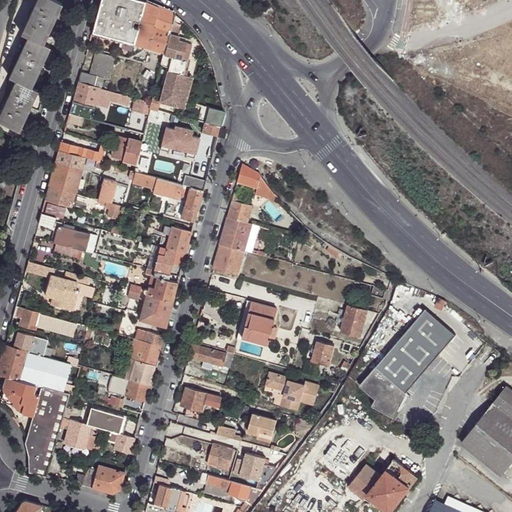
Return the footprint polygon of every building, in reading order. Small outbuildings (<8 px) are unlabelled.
[(53,0),(36,0),(21,33),(28,37),(42,43),(61,3),(53,0)] [(100,0),(92,32),(119,39),(124,41),(135,44),(146,1),(142,0),(100,0)] [(173,23),(175,14),(162,3),(146,1),(135,44),(165,51),(170,34),(173,23)] [(173,23),(170,34),(178,36),(181,25),(173,23)] [(162,62),(160,69),(168,71),(161,95),(159,103),(177,108),(186,74),(184,74),(184,72),(187,73),(191,61),(188,60),(192,43),(179,40),(179,36),(178,36),(170,34),(165,51),(164,56),(162,62)] [(29,86),(48,46),(42,43),(28,37),(9,76),(16,80),(29,86)] [(123,46),(133,49),(133,48),(135,44),(124,41),(123,46)] [(135,44),(133,48),(161,55),(164,56),(165,51),(135,44)] [(80,72),(77,83),(98,89),(101,78),(109,80),(116,58),(96,53),(90,75),(80,72)] [(192,76),(186,74),(177,108),(183,109),(192,76)] [(29,86),(16,80),(0,114),(0,122),(17,131),(29,106),(36,89),(29,86)] [(77,83),(73,98),(95,105),(100,90),(98,89),(77,83)] [(100,90),(95,105),(103,107),(106,98),(108,92),(100,90)] [(108,92),(106,98),(123,103),(124,99),(125,96),(108,92)] [(150,107),(151,108),(158,109),(159,103),(161,95),(153,93),(150,103),(150,107)] [(148,107),(150,107),(150,103),(134,98),(133,102),(132,111),(147,114),(148,107)] [(69,113),(84,117),(87,107),(72,103),(69,113)] [(83,126),(86,118),(84,117),(69,113),(67,121),(83,126)] [(203,132),(219,136),(224,118),(208,114),(203,132)] [(198,144),(202,131),(184,125),(184,126),(175,124),(171,135),(174,136),(198,144)] [(113,157),(137,163),(142,141),(119,136),(113,157)] [(197,148),(198,144),(174,136),(173,141),(190,147),(190,146),(197,148)] [(59,150),(102,162),(107,145),(101,143),(100,147),(98,152),(61,142),(59,150)] [(187,185),(184,185),(134,171),(108,164),(102,162),(59,150),(55,162),(82,169),(82,167),(90,169),(91,165),(106,169),(107,166),(114,168),(113,170),(130,174),(129,177),(135,178),(134,181),(155,187),(154,191),(179,197),(182,187),(186,188),(187,185)] [(81,170),(82,169),(55,162),(49,187),(74,194),(81,170)] [(108,164),(134,171),(102,162),(108,164)] [(207,180),(211,166),(206,165),(203,164),(199,178),(207,180)] [(242,165),(237,181),(257,187),(256,191),(270,196),(274,192),(260,175),(242,165)] [(88,173),(81,170),(74,194),(82,195),(88,174),(88,173)] [(204,190),(207,180),(199,178),(187,175),(184,185),(187,185),(191,187),(204,190)] [(104,178),(97,199),(110,203),(116,185),(128,188),(129,186),(116,183),(117,181),(104,178)] [(74,194),(49,187),(45,199),(71,206),(71,205),(74,194)] [(195,221),(204,190),(191,187),(183,218),(195,221)] [(234,191),(228,217),(247,222),(251,206),(237,202),(240,192),(234,191)] [(274,192),(270,196),(288,219),(293,215),(274,192)] [(74,194),(71,205),(80,208),(84,196),(82,195),(74,194)] [(121,206),(110,203),(109,209),(120,212),(121,206)] [(120,212),(109,209),(107,216),(121,220),(122,213),(120,212)] [(56,217),(41,213),(39,224),(53,227),(56,217)] [(80,213),(78,220),(91,223),(94,216),(80,213)] [(247,222),(228,217),(220,244),(245,250),(248,240),(252,224),(247,222)] [(165,224),(159,245),(161,246),(167,247),(173,226),(165,224)] [(85,250),(86,251),(91,234),(58,225),(54,242),(57,243),(85,250)] [(186,252),(192,231),(173,225),(173,226),(167,247),(177,250),(180,251),(186,252)] [(85,250),(57,243),(55,251),(82,258),(85,250)] [(245,250),(220,244),(213,267),(238,274),(245,250)] [(167,247),(161,246),(154,269),(155,269),(170,273),(177,250),(167,247)] [(183,264),(186,252),(180,251),(177,263),(183,264)] [(168,279),(170,273),(155,269),(154,270),(153,274),(153,275),(157,276),(155,283),(152,295),(172,301),(178,281),(168,279)] [(89,278),(66,271),(64,279),(51,275),(45,295),(53,297),(54,297),(55,294),(61,296),(59,307),(74,311),(79,291),(76,289),(78,283),(87,286),(89,278)] [(146,294),(152,295),(155,283),(151,282),(150,281),(147,290),(146,294)] [(137,297),(139,292),(132,289),(130,289),(128,294),(129,295),(137,297)] [(54,297),(53,297),(51,305),(59,307),(61,296),(55,294),(54,297)] [(165,326),(172,301),(152,295),(146,294),(139,318),(165,326)] [(444,307),(447,302),(439,298),(435,306),(443,309),(444,307)] [(247,311),(273,319),(276,309),(250,302),(247,311)] [(380,313),(385,304),(378,302),(374,311),(376,312),(380,313)] [(349,304),(347,311),(344,323),(342,331),(361,336),(369,310),(349,304)] [(39,313),(15,306),(13,316),(21,318),(19,324),(35,329),(39,313)] [(426,306),(360,385),(376,398),(373,405),(395,416),(398,410),(407,394),(405,394),(407,392),(457,332),(426,306)] [(344,323),(347,311),(341,309),(337,321),(344,323)] [(240,340),(241,337),(244,325),(247,326),(250,313),(247,313),(247,311),(244,310),(237,340),(240,340)] [(266,344),(273,319),(247,311),(247,313),(250,313),(247,326),(244,325),(241,337),(266,344)] [(373,325),(380,313),(376,312),(370,323),(373,325)] [(76,323),(43,314),(39,326),(73,335),(76,323)] [(160,345),(163,335),(137,329),(134,339),(160,345)] [(29,351),(33,336),(18,331),(13,347),(29,351)] [(29,351),(35,353),(39,337),(33,336),(29,351)] [(336,343),(319,338),(312,360),(329,364),(336,343)] [(149,384),(160,345),(134,339),(130,357),(135,359),(130,379),(149,384)] [(62,392),(71,363),(35,353),(29,351),(13,347),(10,346),(5,345),(0,361),(0,374),(6,377),(35,384),(42,386),(62,392)] [(227,354),(192,345),(189,355),(204,359),(214,362),(220,363),(219,366),(222,367),(222,364),(223,364),(224,363),(226,355),(227,354)] [(72,363),(77,364),(81,350),(76,349),(72,363)] [(232,357),(226,355),(224,363),(228,365),(230,365),(232,357)] [(128,379),(130,379),(135,359),(130,357),(128,357),(128,358),(127,361),(123,377),(128,379)] [(214,362),(204,359),(202,365),(212,368),(214,362)] [(348,369),(351,363),(346,360),(343,366),(348,369)] [(289,375),(270,370),(265,384),(285,390),(281,404),(299,409),(302,400),(314,404),(319,383),(307,380),(306,383),(288,378),(289,375)] [(35,384),(6,377),(3,386),(5,386),(2,397),(16,401),(23,403),(34,406),(37,394),(33,392),(35,384)] [(144,400),(149,384),(130,379),(125,395),(144,400)] [(511,462),(511,388),(507,385),(463,439),(504,473),(511,462)] [(64,411),(69,393),(62,392),(42,386),(26,441),(28,446),(30,458),(30,470),(45,475),(59,426),(61,422),(62,417),(64,411)] [(200,419),(207,394),(185,387),(181,404),(187,406),(185,414),(200,419)] [(329,402),(335,393),(327,391),(326,390),(322,398),(329,402)] [(412,396),(407,392),(405,394),(407,394),(398,410),(400,411),(412,396)] [(342,400),(334,414),(355,426),(363,412),(342,400)] [(32,413),(34,406),(23,403),(22,407),(21,410),(32,413)] [(110,431),(118,434),(123,418),(91,408),(86,424),(98,428),(110,431)] [(277,418),(253,412),(249,431),(259,434),(258,438),(271,442),(277,418)] [(67,418),(62,417),(61,422),(69,424),(68,428),(64,441),(92,449),(94,441),(98,428),(86,424),(67,418)] [(236,429),(220,424),(217,435),(233,439),(236,429)] [(299,441),(308,430),(300,427),(298,433),(293,432),(293,434),(292,439),(299,441)] [(130,452),(134,438),(118,434),(110,431),(107,440),(115,442),(114,447),(130,452)] [(234,450),(214,444),(209,464),(228,469),(234,450)] [(279,453),(263,448),(261,453),(268,455),(267,460),(268,462),(275,464),(276,461),(279,453)] [(396,455),(392,452),(387,459),(391,463),(382,474),(367,463),(348,486),(364,499),(368,493),(391,510),(418,475),(395,457),(396,455)] [(86,467),(81,485),(112,493),(120,489),(124,472),(97,465),(94,474),(89,473),(90,468),(86,467)] [(269,481),(276,472),(268,466),(260,475),(269,481)] [(247,510),(263,489),(251,486),(198,471),(196,479),(202,480),(200,488),(216,493),(219,485),(238,491),(237,495),(248,497),(247,500),(242,507),(247,510)] [(263,489),(269,481),(260,475),(257,473),(251,486),(263,489)] [(160,483),(172,486),(169,479),(156,475),(154,481),(160,483)] [(181,492),(181,489),(172,486),(160,483),(154,502),(166,506),(165,508),(175,511),(177,511),(183,511),(190,495),(181,492)] [(219,485),(216,493),(229,496),(236,496),(237,495),(238,491),(219,485)] [(485,511),(449,495),(445,502),(465,511),(485,511)] [(16,508),(12,511),(39,511),(42,504),(25,499),(21,500),(16,508)] [(465,511),(445,502),(444,502),(436,499),(429,511),(465,511)]
